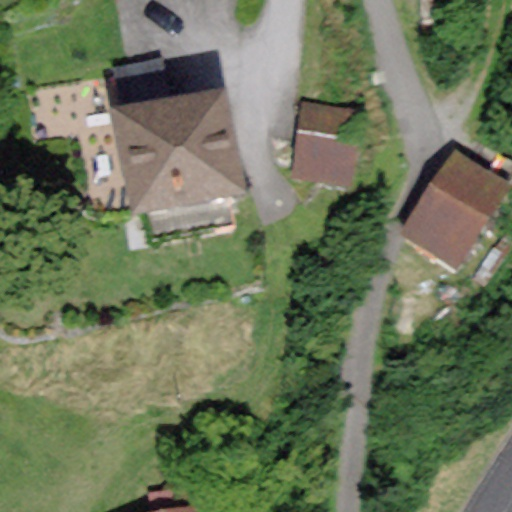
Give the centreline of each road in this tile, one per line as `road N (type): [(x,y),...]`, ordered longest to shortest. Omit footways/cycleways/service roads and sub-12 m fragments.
road 1 (unclassified): [(349,511),(370,297),(424,138),(375,0)]
road 2 (track): [(498,0),(471,85),(457,105),(422,127)]
